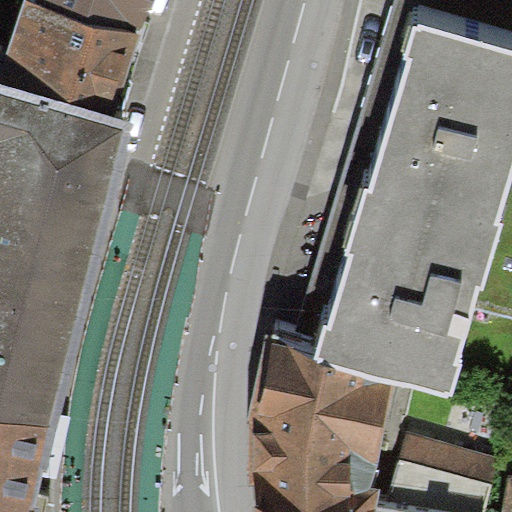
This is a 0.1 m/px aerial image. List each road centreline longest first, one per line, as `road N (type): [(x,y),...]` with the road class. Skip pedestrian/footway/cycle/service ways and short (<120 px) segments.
road 1 (residential): [(64,511),(75,370),(183,0)]
road 2 (secondary): [(300,0),(202,343),(189,440),(194,511)]
